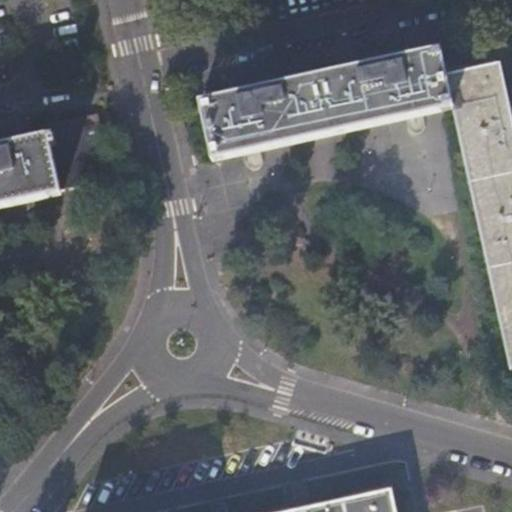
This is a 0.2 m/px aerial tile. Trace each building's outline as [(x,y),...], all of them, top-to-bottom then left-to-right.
[(453,110),(445,76),(439,51),(359,68),(286,84),(200,103),(213,163),(299,144),(370,129),(453,110)] [(487,261),(510,369),(511,368),(511,129),(498,65),(445,76),(453,110),(467,175),(487,261)] [(29,130),(31,141),(43,193),(59,190),(111,178),(98,114),(29,130)] [(43,193),(31,141),(0,148),(0,208),(60,195),(59,190),(43,193)] [(397,511),(392,490),(344,501),(345,511),(397,511)] [(345,511),(344,501),(289,511),(345,511)]
